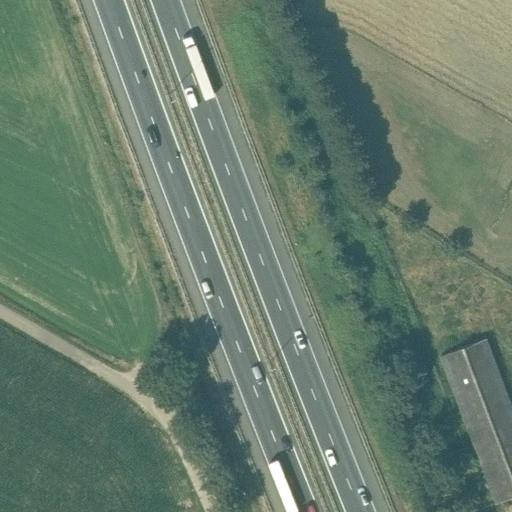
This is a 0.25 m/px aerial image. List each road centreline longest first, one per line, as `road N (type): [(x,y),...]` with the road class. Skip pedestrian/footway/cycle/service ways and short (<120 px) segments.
road 1 (motorway): [(359,511),(164,0)]
road 2 (motorway): [(115,0),(219,303),(303,511)]
road 3 (track): [(136,391),(0,313)]
road 4 (unclassified): [(217,511),(179,431),(136,391)]
